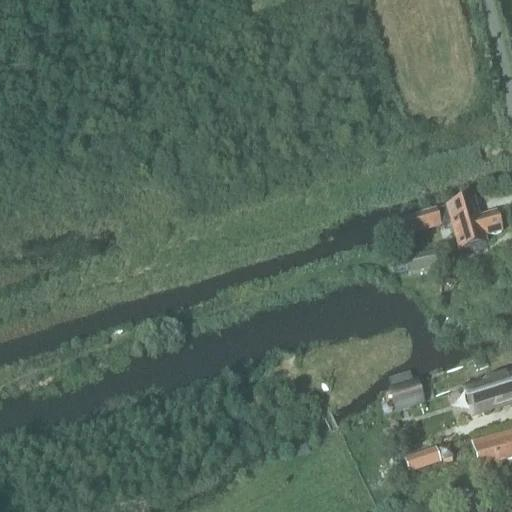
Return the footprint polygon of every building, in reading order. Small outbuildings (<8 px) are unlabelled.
[(458,258),(485,250),(482,243),(500,238),(494,219),(477,225),(471,207),(445,215),(458,258)] [(401,229),(406,244),(438,234),(433,219),(401,229)] [(408,283),(437,274),(433,259),(404,268),(408,283)] [(511,404),(511,375),(463,391),(472,418),(511,404)] [(422,404),(416,386),(389,394),(396,413),(422,404)] [(511,458),(511,431),(473,442),(480,468),(511,458)] [(434,450),(402,461),(407,476),(439,465),(434,450)]
